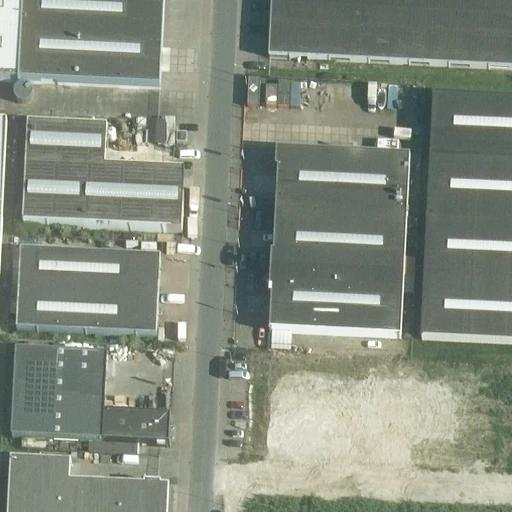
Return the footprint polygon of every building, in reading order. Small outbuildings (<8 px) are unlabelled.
[(0,0),(0,83),(159,92),(163,0),(0,0)] [(511,71),(511,0),(271,0),(268,60),(511,71)] [(429,160),(511,164),(511,102),(432,98),(429,160)] [(181,236),(184,175),(105,171),(107,132),(28,127),(23,227),(80,231),(181,236)] [(186,136),(176,135),(175,146),(186,146),(186,136)] [(276,153),(274,213),(406,220),(409,159),(276,153)] [(511,225),(511,164),(429,160),(426,221),(511,225)] [(403,280),(406,220),(274,213),(271,273),(403,280)] [(511,225),(426,221),(423,281),(511,285),(511,225)] [(20,254),(16,334),(156,341),(160,261),(20,254)] [(403,280),(271,273),(269,334),(400,341),(403,280)] [(511,285),(423,281),(420,342),(511,346),(511,285)] [(11,442),(102,446),(103,445),(169,449),(170,420),(104,415),(107,359),(15,354),(11,442)] [(409,361),(301,356),(300,379),(307,380),(305,422),(298,432),(405,437),(409,361)] [(511,366),(409,361),(405,437),(511,442),(511,439),(507,431),(509,390),(511,390),(511,366)] [(403,485),(405,437),(298,432),(296,460),(303,460),(302,480),(403,485)] [(511,470),(511,442),(405,437),(403,485),(504,490),(505,470),(511,470)] [(160,489),(160,487),(144,486),(144,488),(70,485),(71,465),(10,462),(7,511),(167,511),(169,489),(160,489)] [(401,511),(403,485),(302,480),(301,501),(294,500),(293,511),(401,511)] [(403,485),(401,511),(509,511),(510,511),(503,510),(504,490),(403,485)]
